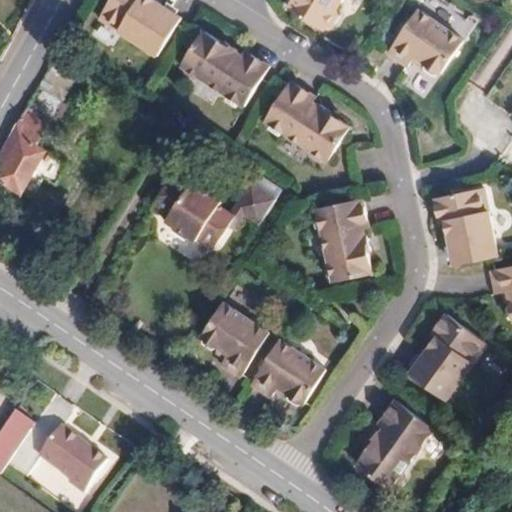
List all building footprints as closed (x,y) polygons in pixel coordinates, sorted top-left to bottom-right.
[(159,50),(184,13),(164,0),(109,0),(102,12),(159,50)] [(340,15),(349,0),(300,0),(295,8),(330,31),(335,25),(338,28),(342,22),(340,15)] [(441,74),(464,39),(420,9),(391,52),(408,65),(411,60),(416,53),(428,62),(428,70),(434,75),(441,74)] [(244,107),(273,65),(247,48),(241,57),(235,52),(238,48),(223,38),(220,43),(204,32),(181,64),(185,68),(186,76),(192,81),(199,78),(244,107)] [(423,69),(428,62),(416,53),(411,60),(423,69)] [(328,162),(350,130),(333,118),(337,113),(323,103),(319,108),(312,103),(317,95),(294,79),(266,121),(308,149),(309,158),(315,162),(323,159),(328,162)] [(44,151),(37,146),(50,123),(25,108),(0,155),(0,178),(20,192),(44,151)] [(33,200),(56,160),(44,151),(20,192),(33,200)] [(227,220),(233,211),(227,207),(218,201),(221,196),(190,176),(187,181),(171,170),(149,203),(165,214),(162,218),(166,220),(167,229),(180,237),(188,233),(194,238),(197,234),(212,243),(227,220)] [(264,222),(281,197),(248,176),(227,207),(233,211),(227,220),(232,223),(243,207),(264,222)] [(498,257),(482,185),(434,195),(439,224),(445,223),(453,267),(498,257)] [(368,274),(364,252),(369,251),(366,237),(362,238),(360,227),(371,225),(365,196),(314,207),(323,260),(319,265),(320,273),(326,277),(327,282),(368,274)] [(511,264),(492,268),(496,290),(500,289),(510,287),(511,300),(511,302),(506,310),(507,318),(511,319),(511,264)] [(511,302),(511,300),(510,287),(500,289),(503,304),(511,302)] [(250,364),(280,320),(235,290),(213,322),(213,329),(218,333),(226,329),(239,338),(234,345),(230,351),(250,364)] [(447,395),(487,342),(445,310),(431,330),(437,334),(412,368),(447,395)] [(312,390),(335,356),(289,326),(259,369),(277,382),(281,376),(287,368),(299,377),(298,387),(305,392),(312,390)] [(239,338),(226,329),(221,336),(234,345),(239,338)] [(299,377),(287,368),(281,376),(294,385),(299,377)] [(410,466),(439,427),(398,395),(380,420),(388,427),(384,433),(380,430),(370,443),(374,446),(363,461),(395,486),(397,484),(405,483),(410,476),(410,466)] [(0,469),(42,410),(24,396),(0,430),(0,469)] [(82,491),(107,458),(60,423),(37,453),(69,476),(66,479),(82,491)]
